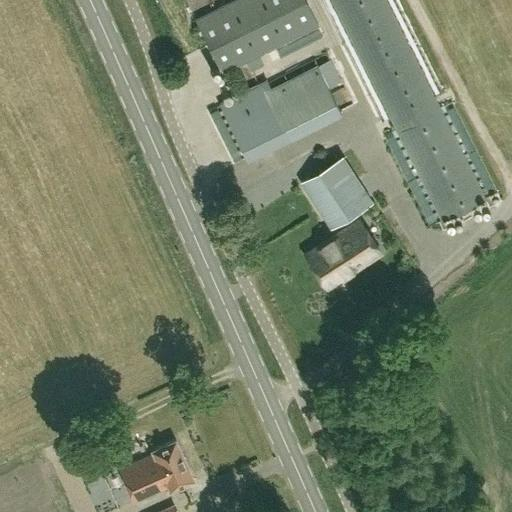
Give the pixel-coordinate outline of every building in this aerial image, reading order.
[(222,72),(317,25),(305,0),(234,0),(196,19),(222,72)] [(331,0),(441,220),(485,198),(386,0),(331,0)] [(232,164),(356,102),(330,48),(205,110),(232,164)] [(301,175),(328,223),(371,198),(344,150),(301,175)] [(297,199),(285,181),(257,200),(268,218),(297,199)] [(328,284),(379,251),(358,220),(308,252),(328,284)] [(170,489),(194,477),(175,437),(152,448),(153,452),(119,468),(134,501),(168,485),(170,489)] [(53,481),(69,511),(117,511),(92,461),(53,481)] [(241,511),(235,497),(202,511),(186,511),(181,501),(156,511),(241,511)]
